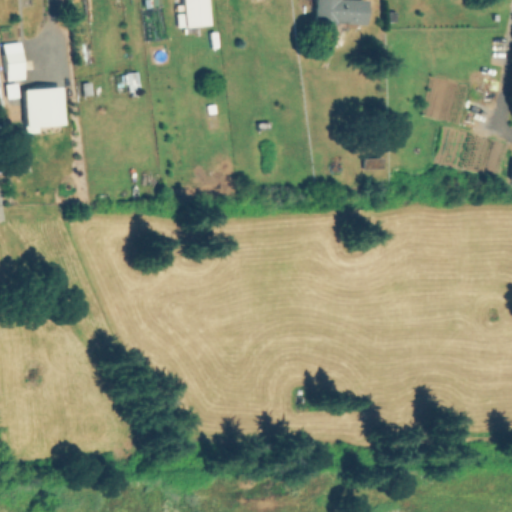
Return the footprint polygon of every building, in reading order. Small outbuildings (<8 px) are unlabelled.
[(207,0),(210,21),(184,24),(180,0),(207,0)] [(355,0),(365,1),(362,25),(345,23),(344,31),(333,30),(333,25),(313,23),(315,0),(355,0)] [(23,79),(6,81),(2,54),(19,52),(23,79)] [(168,87),(160,87),(159,71),(167,70),(168,87)] [(137,91),(130,91),(128,73),(135,72),(137,91)] [(219,135),(210,135),(208,106),(218,106),(219,135)] [(383,168),(363,170),(362,159),(382,157),(383,168)]
